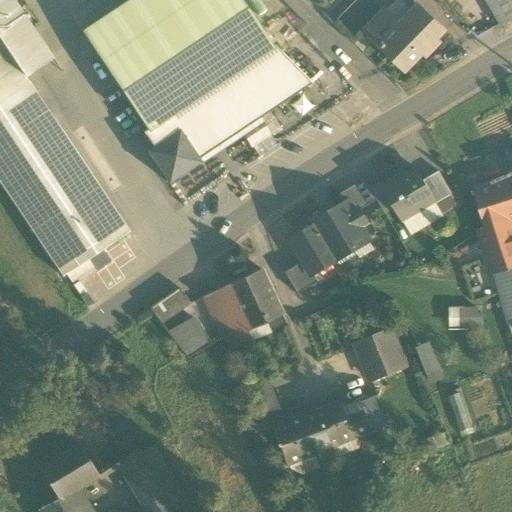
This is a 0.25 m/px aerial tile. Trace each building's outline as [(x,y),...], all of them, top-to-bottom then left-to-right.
[(0,0),(0,40),(24,76),(51,58),(12,0),(0,0)] [(125,0),(80,30),(93,51),(169,0),(125,0)] [(169,0),(93,51),(146,130),(147,131),(169,117),(231,75),(273,48),(272,47),(240,0),(169,0)] [(420,7),(435,22),(445,13),(432,0),(407,0),(406,1),(416,10),(420,7)] [(511,0),(485,0),(502,27),(511,20),(511,0)] [(365,32),(405,70),(427,47),(431,51),(440,42),(436,39),(444,31),(435,22),(420,7),(416,10),(400,27),(385,12),(365,32)] [(24,76),(0,40),(0,184),(62,277),(65,274),(75,268),(102,250),(128,232),(24,76)] [(231,75),(260,118),(296,93),(311,84),(279,52),(273,46),(272,47),(273,48),(231,75)] [(231,75),(169,117),(198,159),(260,118),(231,75)] [(305,106),(296,93),(198,159),(200,162),(206,172),(305,106)] [(200,162),(198,159),(169,117),(147,131),(146,130),(143,132),(153,147),(146,151),(168,183),(200,162)] [(462,159),(466,169),(482,162),(479,153),(462,159)] [(395,208),(402,221),(434,202),(435,202),(423,181),(416,169),(383,189),(389,199),(395,208)] [(438,172),(423,181),(435,202),(434,202),(435,204),(449,196),(452,194),(438,172)] [(511,220),(511,179),(473,191),(484,228),(484,229),(511,220)] [(346,203),(352,213),(359,209),(359,210),(376,200),(369,188),(364,180),(339,195),(345,203),(346,203)] [(376,200),(379,205),(389,199),(383,189),(379,182),(369,188),(376,200)] [(449,196),(435,204),(441,214),(455,206),(449,196)] [(384,214),(395,208),(389,199),(379,205),(384,214)] [(411,235),(442,216),(441,214),(435,204),(434,202),(402,221),(411,235)] [(337,261),(337,260),(334,254),(351,245),(354,250),(369,242),(360,226),(367,222),(359,210),(359,209),(352,213),(346,203),(345,203),(323,216),(321,213),(311,219),(315,226),(316,225),(337,261)] [(477,230),(491,274),(493,274),(511,268),(511,220),(484,229),(484,228),(477,230)] [(314,274),(337,261),(316,225),(315,226),(292,240),(304,261),(313,275),(314,274)] [(369,242),(354,250),(357,255),(359,258),(373,250),(369,242)] [(357,255),(354,250),(351,245),(334,254),(337,260),(340,265),(357,255)] [(75,268),(81,276),(93,268),(95,271),(110,261),(102,250),(75,268)] [(284,273),(297,295),(318,282),(314,274),(313,275),(304,261),(284,273)] [(65,274),(71,283),(81,276),(75,268),(65,274)] [(511,268),(493,274),(498,289),(511,284),(511,268)] [(240,319),(247,331),(266,323),(282,316),(261,271),(246,278),(261,309),(240,319)] [(222,333),(230,351),(252,341),(247,331),(240,319),(261,309),(246,278),(203,298),(220,334),(222,333)] [(511,284),(498,289),(510,326),(511,333),(511,284)] [(148,309),(160,325),(177,313),(189,305),(178,289),(148,309)] [(449,307),(449,327),(483,327),(483,313),(479,313),(479,307),(449,307)] [(166,332),(187,359),(210,346),(194,317),(184,323),(166,332)] [(266,323),(247,331),(252,341),(270,334),(266,323)] [(357,344),(372,381),(405,368),(390,331),(357,344)] [(415,348),(429,383),(444,377),(430,342),(415,348)] [(258,415),(264,432),(272,430),(271,428),(285,423),(283,418),(282,418),(266,379),(246,387),(257,415),(258,415)] [(448,397),(461,438),(472,434),(460,394),(448,397)] [(355,437),(356,438),(383,427),(371,398),(361,403),(344,409),(355,437)] [(316,412),(301,417),(315,453),(330,447),(355,437),(344,409),(342,402),(316,412)] [(313,454),(315,453),(301,417),(285,423),(271,428),(272,430),(285,464),(287,464),(313,454)] [(330,447),(315,453),(320,464),(360,449),(356,438),(355,437),(330,447)] [(56,499),(58,502),(72,494),(98,478),(78,444),(38,469),(56,499)] [(155,448),(139,458),(171,511),(172,511),(181,507),(185,504),(155,448)] [(142,511),(171,511),(139,458),(135,451),(114,464),(142,511)] [(313,454),(287,464),(289,469),(302,475),(318,468),(313,454)] [(37,511),(83,511),(72,494),(58,502),(56,499),(37,511)]
